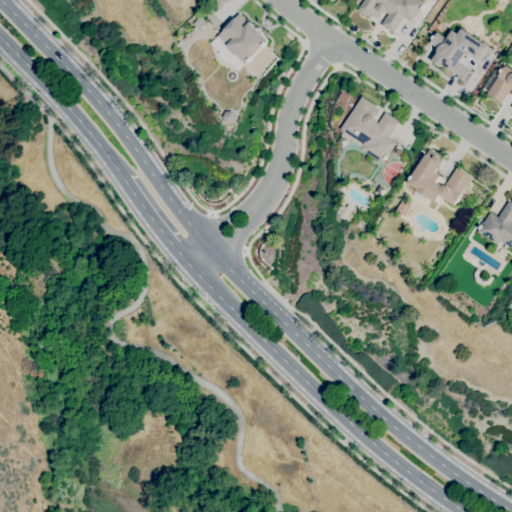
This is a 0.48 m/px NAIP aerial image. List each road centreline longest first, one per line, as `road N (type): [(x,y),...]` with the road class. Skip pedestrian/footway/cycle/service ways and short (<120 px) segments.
road 1 (secondary): [(511,509),(392,424),(214,250)]
road 2 (secondary): [(192,269),(358,433),(463,511)]
road 3 (secondary): [(214,250),(95,98),(0,0)]
road 4 (residential): [(277,0),(511,159)]
road 5 (residential): [(332,39),(299,94),(277,178),(214,250)]
road 6 (secondary): [(0,38),(124,180)]
